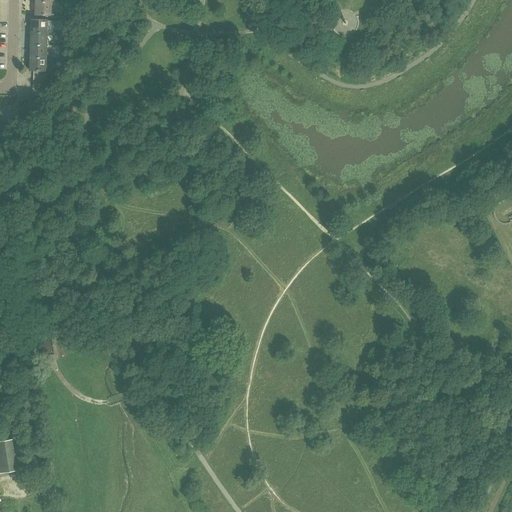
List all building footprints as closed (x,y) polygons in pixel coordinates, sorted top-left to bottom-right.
[(52,15),(53,2),(35,1),(35,14),(52,15)] [(48,32),(48,20),(31,19),(31,32),(48,32)] [(48,45),(48,32),(31,32),(30,44),(48,45)] [(30,57),(47,57),(48,45),(30,44),(30,57)] [(47,70),(47,57),(30,57),(30,70),(34,70),(46,70),(47,70)] [(0,472),(21,469),(17,439),(0,441),(0,472)] [(52,471),(51,461),(35,463),(36,473),(52,471)] [(55,486),(52,486),(52,482),(37,484),(40,502),(46,501),(46,498),(56,497),(55,486)]
